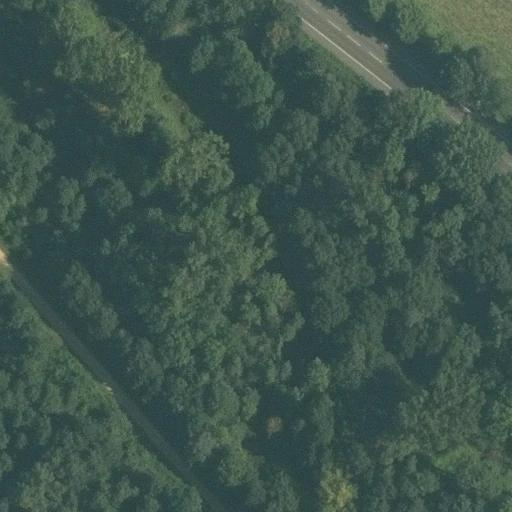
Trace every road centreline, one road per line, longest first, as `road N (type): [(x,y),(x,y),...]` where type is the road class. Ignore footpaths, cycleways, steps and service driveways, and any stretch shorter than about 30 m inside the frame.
road 1 (track): [(227,511),(0,250)]
road 2 (secondary): [(511,168),(299,0)]
